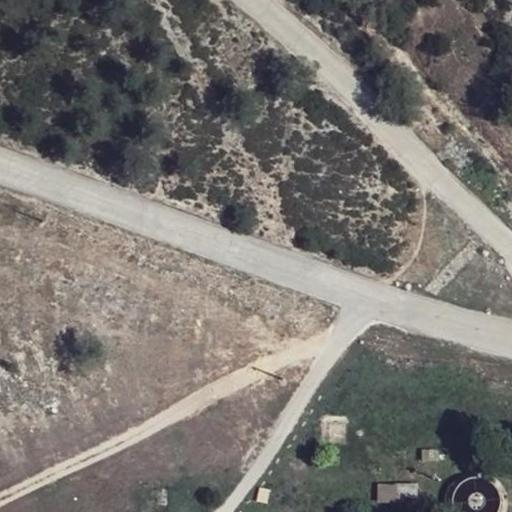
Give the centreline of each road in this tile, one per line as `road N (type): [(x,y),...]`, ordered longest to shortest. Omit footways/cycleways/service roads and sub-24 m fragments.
road 1 (unclassified): [(0,164),(511,342)]
road 2 (unclassified): [(511,239),(251,0)]
